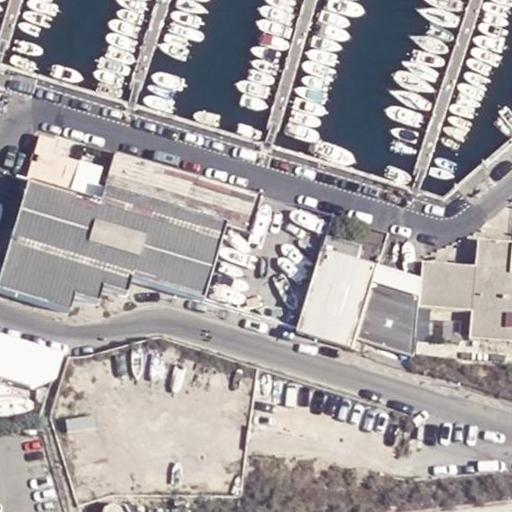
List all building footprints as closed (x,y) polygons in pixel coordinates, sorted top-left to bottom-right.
[(71,193),(78,165),(79,164),(54,156),(57,143),(40,138),(34,156),(38,157),(36,165),(32,163),(27,182),(71,193)] [(90,200),(71,193),(27,182),(0,271),(0,291),(68,312),(72,297),(96,303),(102,288),(126,294),(131,279),(202,300),(224,225),(247,232),(259,195),(114,152),(103,188),(99,203),(90,200)] [(99,171),(78,165),(71,193),(90,200),(99,171)] [(325,237),(321,252),(357,263),(361,246),(325,237)] [(422,282),(420,307),(472,313),(470,340),(511,343),(511,274),(511,275),(511,267),(511,244),(479,241),(477,268),(424,264),(422,282)] [(358,339),(379,269),(357,263),(321,252),(296,333),(354,351),(358,339)] [(422,282),(379,269),(358,339),(417,359),(420,307),(422,282)] [(0,337),(0,382),(45,397),(58,356),(0,337)]
